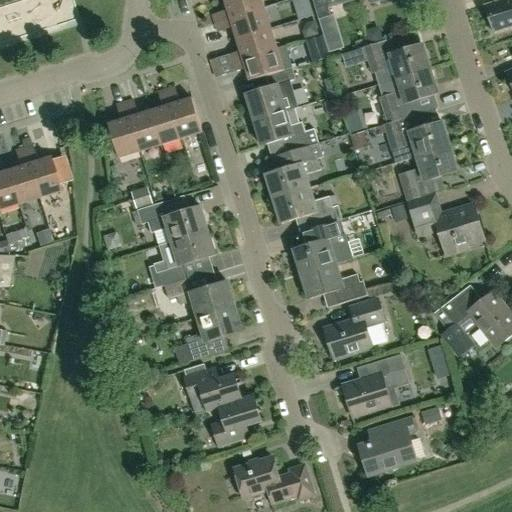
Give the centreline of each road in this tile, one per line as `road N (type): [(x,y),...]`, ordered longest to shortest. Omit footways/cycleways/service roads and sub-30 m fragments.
road 1 (residential): [(331,456),(324,438),(296,431),(255,247),(194,44),(177,34),(134,33)]
road 2 (residential): [(511,175),(496,153),(449,0)]
road 3 (residential): [(134,33),(119,60),(0,93)]
